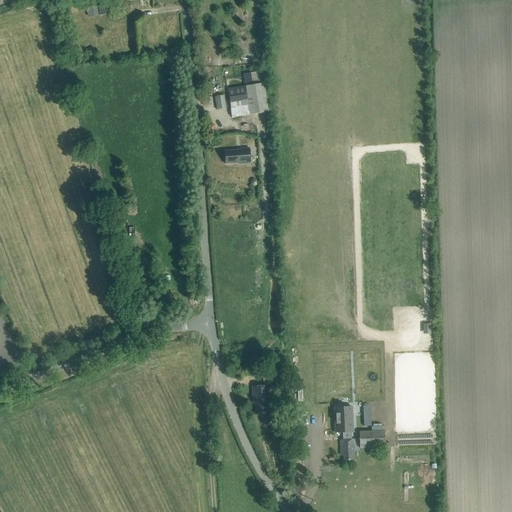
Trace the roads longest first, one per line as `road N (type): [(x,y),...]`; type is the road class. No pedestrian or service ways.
road 1 (tertiary): [(210,318),(186,0)]
road 2 (tertiary): [(0,390),(158,329),(210,318)]
road 3 (tertiary): [(291,511),(246,444),(210,318)]
